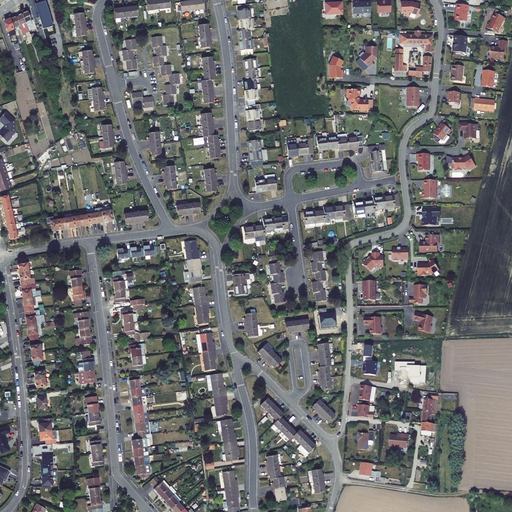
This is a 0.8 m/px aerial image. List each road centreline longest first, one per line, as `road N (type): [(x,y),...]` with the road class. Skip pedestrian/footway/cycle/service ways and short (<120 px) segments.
road 1 (residential): [(434,0),(441,31),(433,107),(402,151),(407,218),(397,231),(349,249),(344,418),(329,442)]
road 2 (residential): [(216,0),(235,189),(254,207),(290,200)]
road 3 (residential): [(2,265),(25,468),(7,511)]
road 4 (residential): [(114,471),(89,241)]
road 5 (residential): [(240,358),(230,347),(214,245),(197,229),(171,231)]
road 6 (residential): [(171,231),(133,152),(114,84)]
road 7 (residential): [(254,511),(240,358)]
